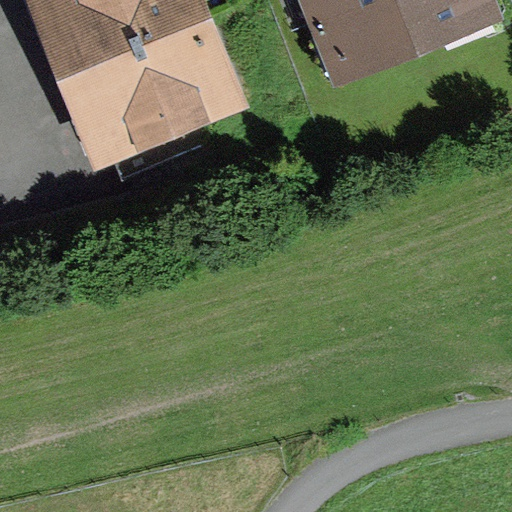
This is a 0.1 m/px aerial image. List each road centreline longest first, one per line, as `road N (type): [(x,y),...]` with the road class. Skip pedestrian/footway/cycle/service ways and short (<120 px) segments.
road 1 (trunk): [(0,382),(189,333),(511,218)]
road 2 (track): [(511,417),(406,436),(337,468),(298,511)]
